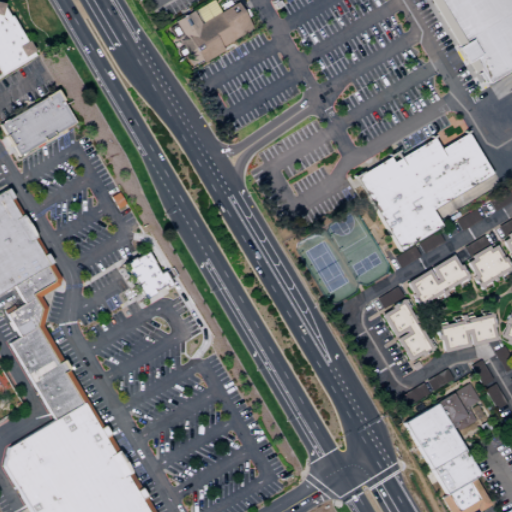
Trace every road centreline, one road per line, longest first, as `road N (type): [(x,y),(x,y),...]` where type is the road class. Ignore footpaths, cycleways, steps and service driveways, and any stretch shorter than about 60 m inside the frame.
road 1 (primary): [(374,452),(126,40)]
road 2 (primary): [(208,244),(343,469)]
road 3 (primary): [(60,0),(152,151)]
